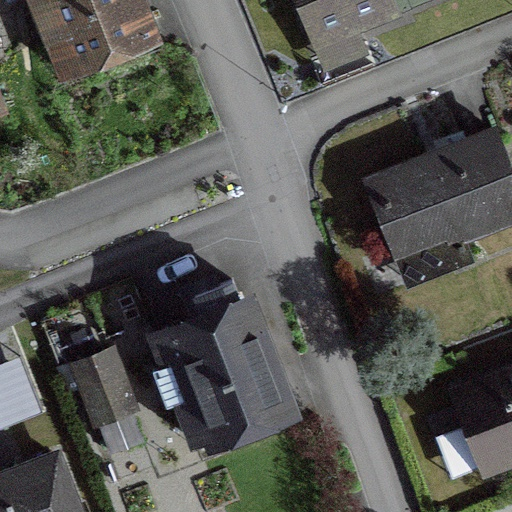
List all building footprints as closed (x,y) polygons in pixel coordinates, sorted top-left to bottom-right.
[(163,41),(146,0),(24,0),(56,82),(163,41)] [(389,0),(293,0),(319,62),(356,46),(349,28),(393,10),(389,0)] [(511,194),(485,125),(356,174),(387,257),(511,208),(511,194)] [(293,417),(249,296),(151,331),(195,452),(293,417)] [(63,352),(90,418),(129,403),(102,337),(63,352)] [(511,359),(446,383),(478,474),(511,461),(511,359)] [(76,511),(52,448),(0,468),(0,511),(76,511)]
